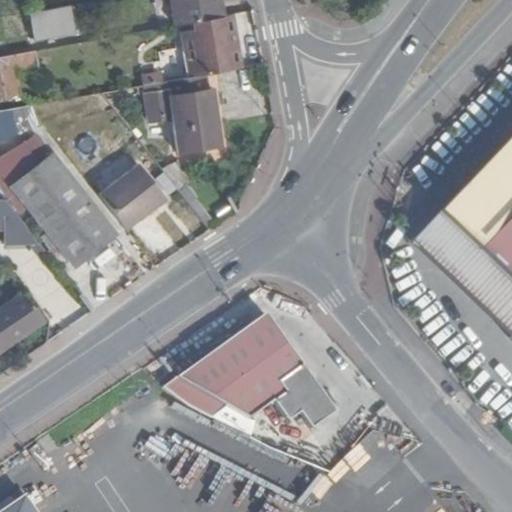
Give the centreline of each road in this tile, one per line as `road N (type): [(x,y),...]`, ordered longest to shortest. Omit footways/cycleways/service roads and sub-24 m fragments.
road 1 (primary): [(0,420),(296,205)]
road 2 (residential): [(511,486),(339,299),(304,243),(296,205)]
road 3 (tertiary): [(296,205),(375,149),(511,1)]
road 4 (primary): [(398,51),(296,205)]
road 5 (residential): [(296,205),(300,123),(281,30)]
road 6 (residential): [(398,51),(333,55),(281,30)]
